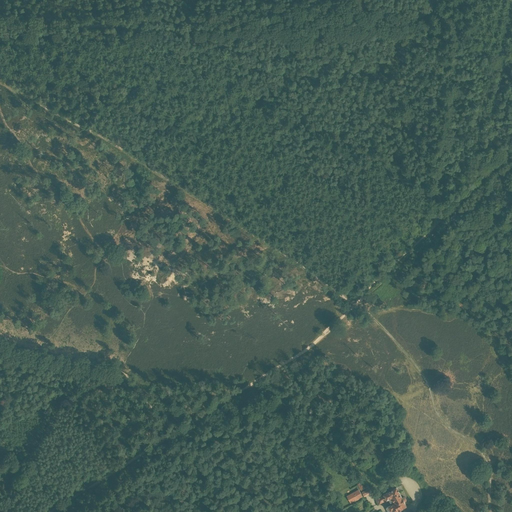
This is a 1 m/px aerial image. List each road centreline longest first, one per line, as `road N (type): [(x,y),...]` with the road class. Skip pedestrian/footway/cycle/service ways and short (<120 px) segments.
road 1 (unclassified): [(0,28),(413,17),(433,0)]
road 2 (track): [(50,511),(301,353),(352,305)]
road 3 (track): [(0,344),(122,372),(228,511)]
road 4 (unknown): [(511,21),(477,182)]
road 5 (track): [(352,305),(457,201)]
